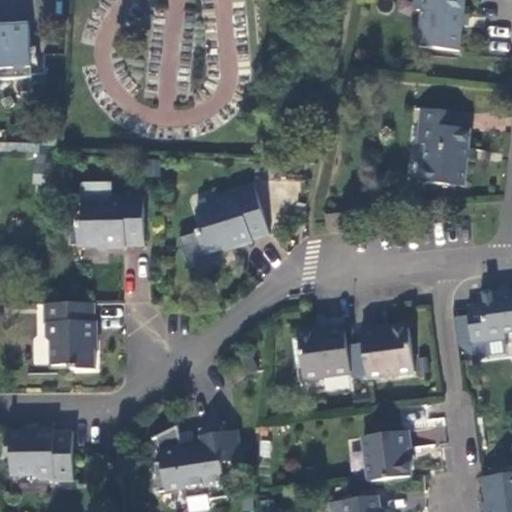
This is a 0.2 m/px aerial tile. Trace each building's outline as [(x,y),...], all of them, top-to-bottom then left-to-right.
[(418,0),(418,12),(422,13),(419,48),(460,52),(463,27),(464,16),(465,0),(418,0)] [(0,81),(31,79),(31,76),(30,57),(29,48),(28,24),(0,26),(0,81)] [(37,56),(30,57),(31,76),(38,76),(37,56)] [(465,188),(468,161),(469,150),(471,132),(463,129),(464,115),(426,111),(422,146),(427,147),(423,184),(465,188)] [(476,151),(469,150),(468,161),(475,162),(476,151)] [(269,236),(253,188),(236,194),(236,196),(222,200),(220,204),(198,213),(202,228),(199,236),(204,255),(234,246),(235,249),(254,243),(253,241),(269,236)] [(146,246),(144,196),(125,196),(125,198),(110,198),(106,202),(84,202),(83,219),(79,224),(80,246),(107,246),(107,248),(126,249),(127,246),(146,246)] [(327,218),(329,236),(346,234),(345,216),(327,218)] [(41,263),(42,254),(30,254),(30,262),(41,263)] [(497,287),(498,294),(509,293),(509,286),(497,287)] [(504,334),(511,332),(511,292),(509,293),(498,294),(479,296),(480,305),(467,307),(471,344),(504,341),(504,334)] [(95,321),(95,304),(44,304),(45,323),(47,324),(47,339),(52,343),(52,366),(68,365),(73,369),(96,369),(96,340),(98,340),(97,321),(95,321)] [(347,348),(344,326),(328,328),(329,333),(298,338),(305,382),(350,376),(347,348)] [(378,329),(361,331),(363,346),(367,374),(368,381),(415,375),(409,331),(379,334),(378,329)] [(347,348),(350,376),(367,374),(363,346),(347,348)] [(222,433),(220,424),(197,429),(198,440),(199,447),(179,450),(178,443),(177,427),(158,436),(162,466),(155,467),(160,495),(186,491),(189,500),(208,498),(208,501),(228,498),(222,464),(226,463),(222,433)] [(35,433),(6,434),(7,458),(9,459),(10,476),(33,476),(37,480),(53,481),(53,483),(73,483),(72,432),(53,432),(53,430),(35,430),(35,433)] [(237,431),(222,433),(226,463),(240,460),(237,431)] [(363,440),(369,484),(411,479),(407,451),(410,451),(408,434),(363,440)] [(198,440),(178,443),(179,450),(199,447),(198,440)] [(511,511),(511,474),(482,479),(485,504),(485,511),(511,511)] [(381,511),(380,499),(329,504),(329,511),(381,511)]
